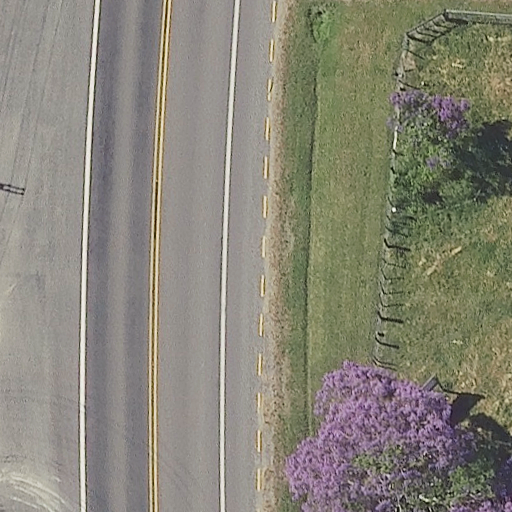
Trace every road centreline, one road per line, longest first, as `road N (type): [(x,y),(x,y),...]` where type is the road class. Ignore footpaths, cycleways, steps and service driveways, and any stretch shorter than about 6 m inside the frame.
road 1 (trunk): [(167,0),(150,329)]
road 2 (trunk): [(150,329),(153,511)]
road 3 (unclassified): [(150,329),(0,363)]
